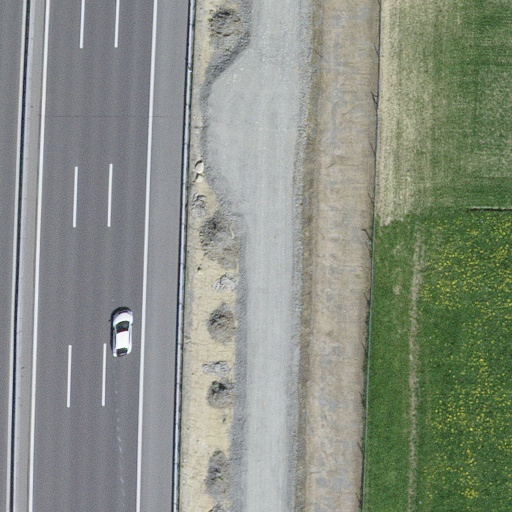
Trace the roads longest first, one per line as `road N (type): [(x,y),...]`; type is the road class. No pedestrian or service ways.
road 1 (primary): [(289,0),(262,511)]
road 2 (motorway): [(85,511),(103,0)]
